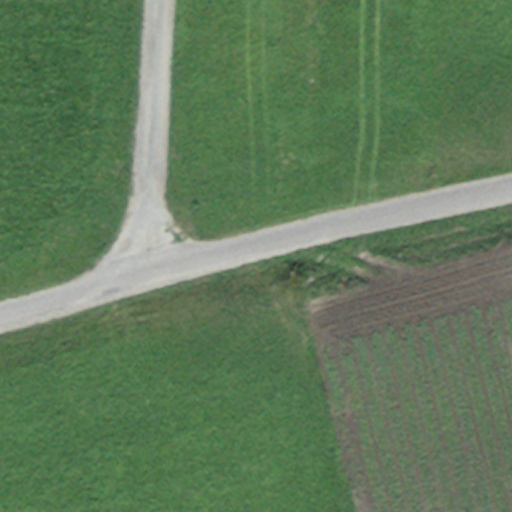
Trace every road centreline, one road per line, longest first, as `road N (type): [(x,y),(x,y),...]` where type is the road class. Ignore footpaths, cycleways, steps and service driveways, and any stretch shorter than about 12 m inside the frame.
road 1 (unclassified): [(0,308),(130,266),(511,190)]
road 2 (track): [(147,0),(130,266)]
